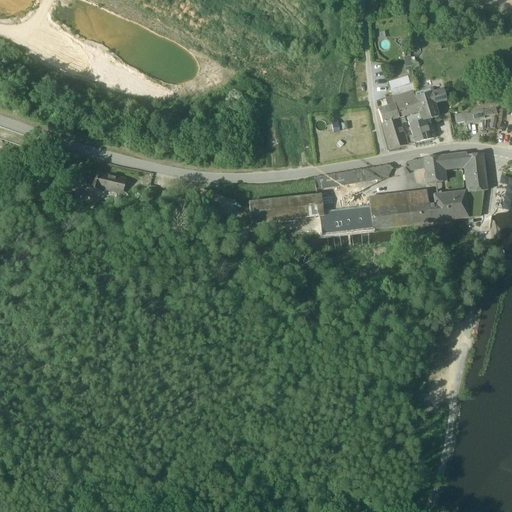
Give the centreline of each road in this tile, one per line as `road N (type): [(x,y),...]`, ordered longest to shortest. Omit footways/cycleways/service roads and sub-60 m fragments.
road 1 (tertiary): [(511,155),(470,147),(290,176),(209,179),(88,153),(0,122)]
road 2 (track): [(498,152),(428,511)]
